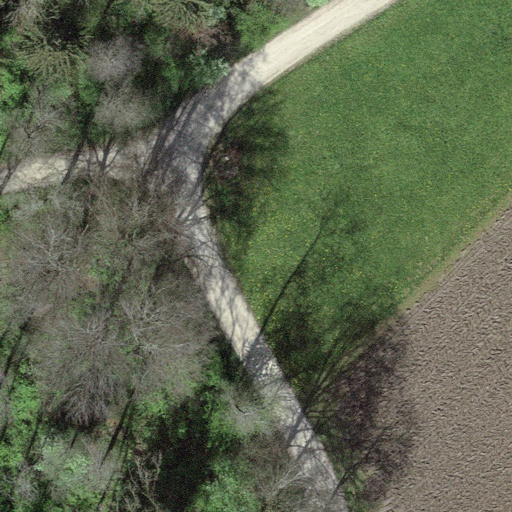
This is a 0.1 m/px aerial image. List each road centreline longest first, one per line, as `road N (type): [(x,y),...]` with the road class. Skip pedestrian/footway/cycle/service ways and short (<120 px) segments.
road 1 (track): [(362,0),(250,72),(192,149),(201,246),(327,511)]
road 2 (track): [(192,149),(0,182)]
